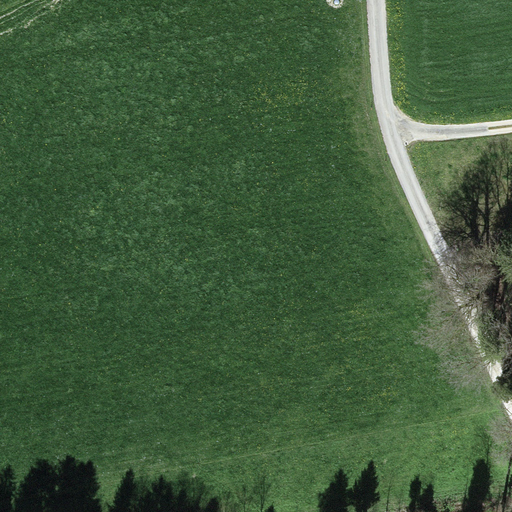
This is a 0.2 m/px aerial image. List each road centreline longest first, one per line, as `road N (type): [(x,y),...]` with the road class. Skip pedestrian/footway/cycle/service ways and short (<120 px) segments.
road 1 (track): [(511,131),(392,136),(511,410)]
road 2 (residential): [(374,0),(392,136)]
